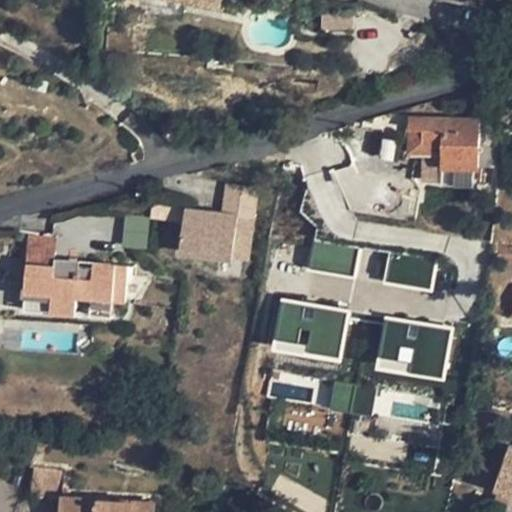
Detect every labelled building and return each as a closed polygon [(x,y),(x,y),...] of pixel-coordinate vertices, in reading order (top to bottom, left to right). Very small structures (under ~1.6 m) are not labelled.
[(352,15),(336,16),(336,30),(353,29),(352,15)] [(336,30),(336,16),(321,17),(322,31),(336,30)] [(232,60),(223,59),(222,68),(230,69),(232,60)] [(444,127),(444,148),(443,163),(477,164),(477,122),(477,117),(408,116),(408,126),(444,127)] [(499,149),(497,122),(477,122),(477,164),(498,164),(499,149)] [(409,148),(444,148),(444,127),(408,126),(409,148)] [(402,135),(387,132),(383,154),(398,157),(402,135)] [(255,185),(225,182),(222,211),(182,206),(181,217),(178,250),(246,257),(255,185)] [(155,205),(153,205),(152,214),(181,217),(182,206),(183,203),(156,200),(155,205)] [(78,293),(127,296),(129,262),(93,259),(93,264),(27,259),(26,289),(52,291),(51,310),(77,312),(78,293)] [(345,355),(354,305),(288,294),(279,344),(345,355)] [(449,373),(457,324),(391,312),(383,362),(449,373)] [(511,445),(511,446),(497,487),(511,492),(511,445)] [(35,497),(60,500),(60,496),(63,497),(64,471),(36,469),(35,497)] [(154,511),(155,500),(63,497),(60,496),(60,500),(59,511),(154,511)]
